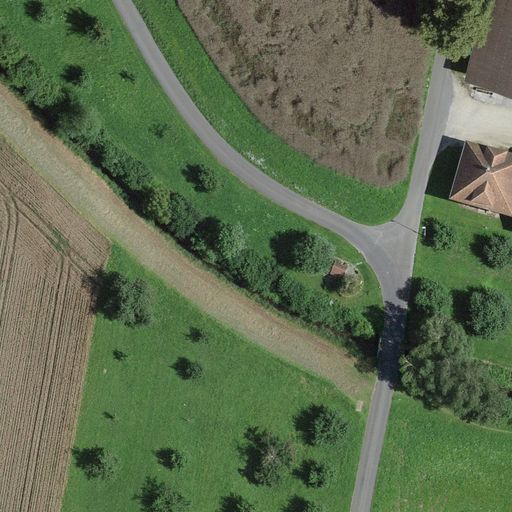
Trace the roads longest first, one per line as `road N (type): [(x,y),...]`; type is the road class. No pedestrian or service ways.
road 1 (unclassified): [(365,511),(401,327),(384,264),(203,134),(121,0)]
road 2 (track): [(384,264),(407,240),(456,0)]
